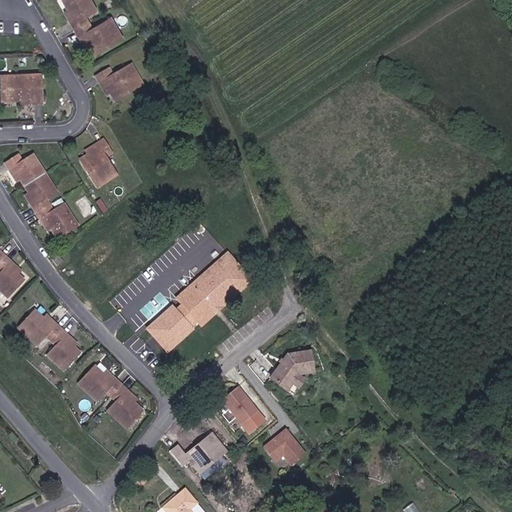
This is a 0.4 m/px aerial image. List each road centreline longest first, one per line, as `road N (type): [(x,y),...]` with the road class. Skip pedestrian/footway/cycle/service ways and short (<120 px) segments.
road 1 (residential): [(181,398),(75,301),(0,191)]
road 2 (residential): [(0,135),(72,128),(81,100),(11,0)]
road 3 (unknown): [(200,383),(171,333),(162,292),(170,268),(205,239)]
road 4 (residential): [(181,398),(293,308)]
road 5 (residential): [(95,503),(181,398)]
